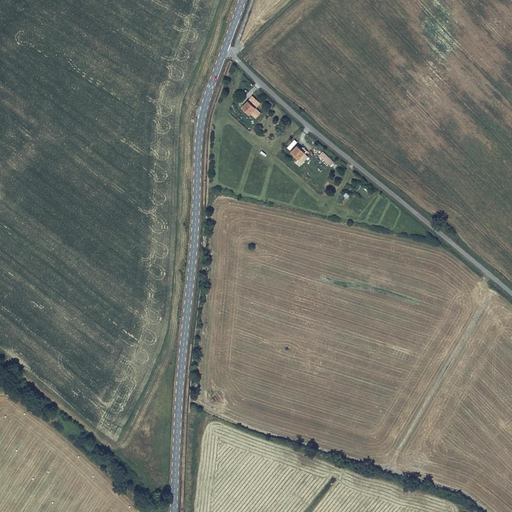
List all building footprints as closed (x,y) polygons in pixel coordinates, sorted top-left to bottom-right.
[(246,105),(245,104),(242,108),(249,114),(255,108),(256,109),(258,107),(253,102),(251,105),(249,103),(246,105)] [(287,148),(291,150),(297,141),(294,139),(287,148)] [(294,149),(291,152),(299,159),(304,153),(305,154),(307,151),(303,147),(300,149),(298,147),(296,150),(294,149)] [(322,152),(319,155),(319,156),(330,166),(334,162),(322,152)] [(304,153),(299,159),(296,162),(299,166),(308,157),(305,154),(304,153)]
